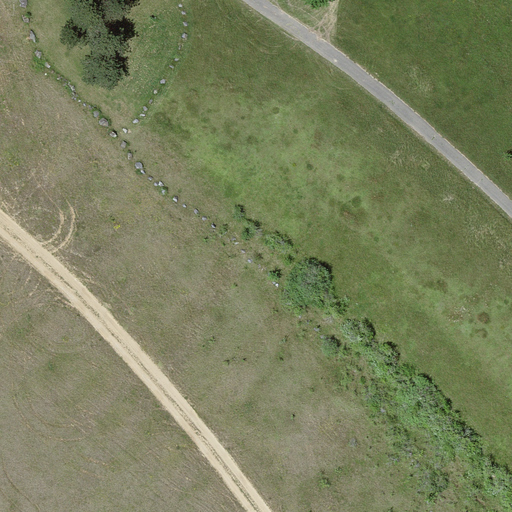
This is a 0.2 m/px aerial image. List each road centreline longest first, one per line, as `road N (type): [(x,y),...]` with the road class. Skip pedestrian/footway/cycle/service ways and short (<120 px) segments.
road 1 (track): [(262,511),(185,407),(0,216)]
road 2 (track): [(257,0),(416,120),(511,209)]
road 3 (track): [(0,21),(60,225),(97,312)]
